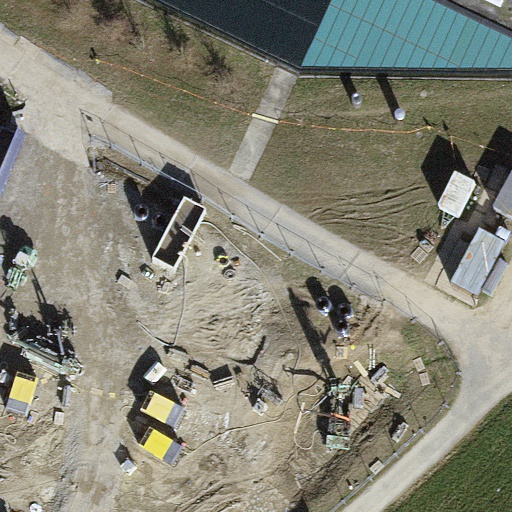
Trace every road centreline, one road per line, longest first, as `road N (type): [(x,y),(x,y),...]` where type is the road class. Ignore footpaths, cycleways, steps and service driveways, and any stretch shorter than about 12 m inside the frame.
road 1 (track): [(231,194),(511,354)]
road 2 (track): [(0,54),(231,194)]
road 3 (track): [(362,511),(511,367)]
road 4 (track): [(231,194),(288,70)]
